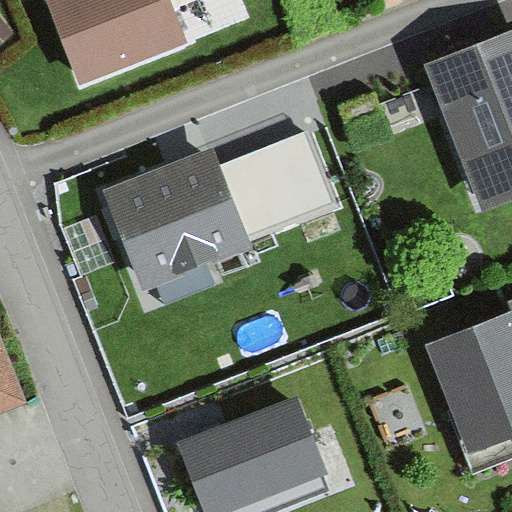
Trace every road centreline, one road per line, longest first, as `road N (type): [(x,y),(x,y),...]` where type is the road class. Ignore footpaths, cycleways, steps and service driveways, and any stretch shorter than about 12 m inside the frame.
road 1 (residential): [(491,0),(0,195)]
road 2 (residential): [(124,511),(0,213)]
